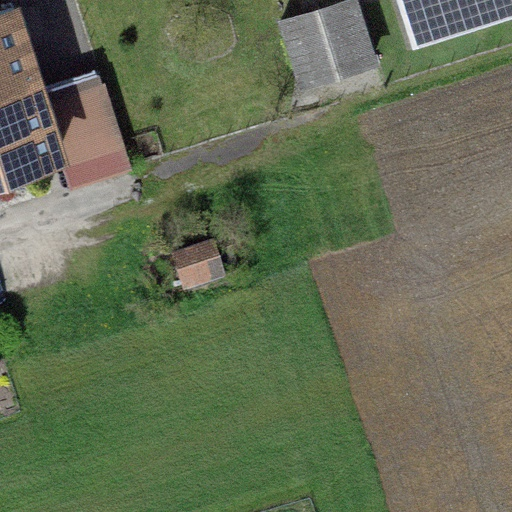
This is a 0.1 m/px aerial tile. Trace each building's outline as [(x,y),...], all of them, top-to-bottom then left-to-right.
[(0,96),(46,83),(23,0),(7,0),(0,2),(0,96)] [(360,0),(322,0),(278,14),(299,83),(378,59),(360,0)] [(511,0),(395,0),(412,50),(511,18),(511,0)] [(46,83),(0,96),(0,188),(64,171),(69,188),(127,172),(98,69),(46,83)] [(226,251),(182,266),(195,302),(239,287),(226,251)] [(2,324),(0,325),(0,395),(22,389),(2,324)]
